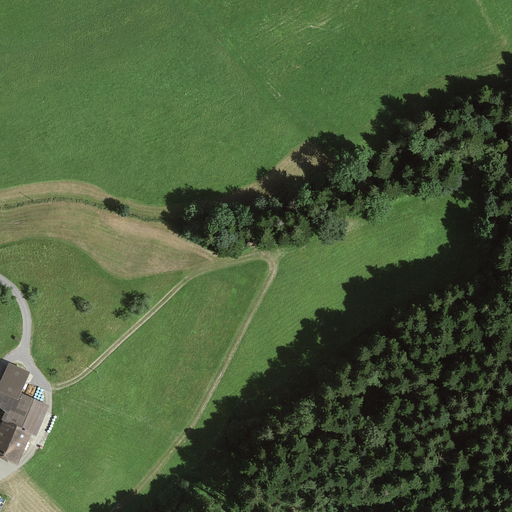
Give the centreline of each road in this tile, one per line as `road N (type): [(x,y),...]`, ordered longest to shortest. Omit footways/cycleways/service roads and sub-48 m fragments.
road 1 (track): [(3,479),(41,446),(50,394),(27,357),(25,305),(0,278)]
road 2 (track): [(511,414),(462,453),(425,511)]
